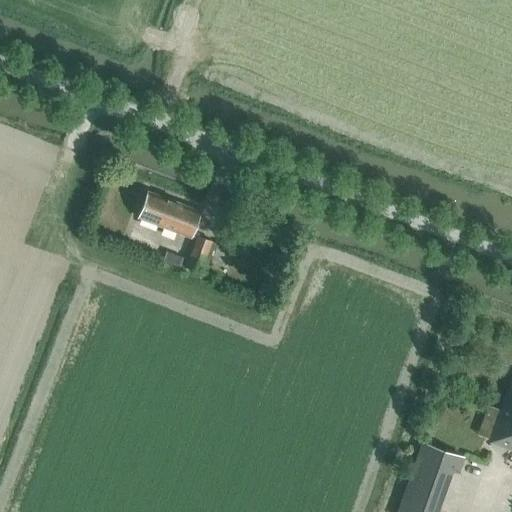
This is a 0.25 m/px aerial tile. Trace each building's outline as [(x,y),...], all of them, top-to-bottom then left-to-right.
[(139,216),(192,237),(202,212),(149,191),(139,216)] [(212,240),(200,235),(187,267),(200,273),(201,271),(209,274),(219,245),(212,242),(212,240)] [(183,256),(167,250),(162,262),(179,268),(183,256)] [(511,383),(491,441),(511,449),(511,383)] [(437,511),(453,471),(459,473),(464,458),(423,443),(398,511),(437,511)]
